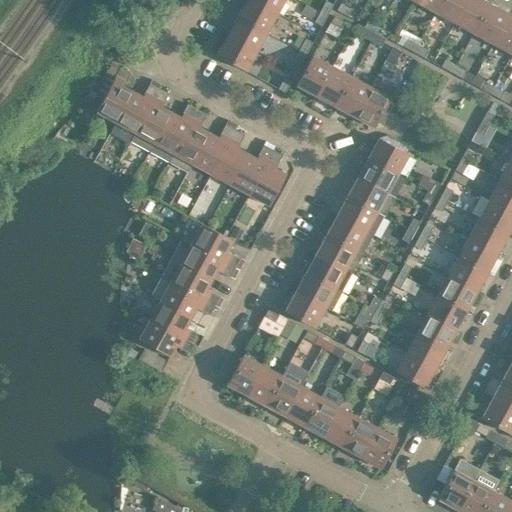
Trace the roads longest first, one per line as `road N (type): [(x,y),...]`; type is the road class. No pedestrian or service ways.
road 1 (residential): [(200,0),(161,70),(294,144),(312,171),(187,397)]
road 2 (residential): [(395,508),(511,293)]
road 3 (residential): [(395,508),(273,442)]
